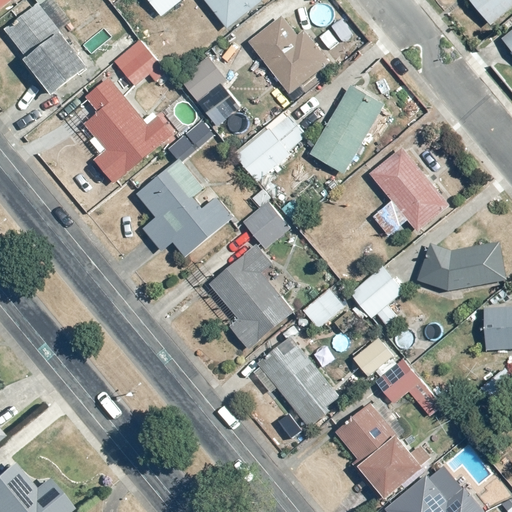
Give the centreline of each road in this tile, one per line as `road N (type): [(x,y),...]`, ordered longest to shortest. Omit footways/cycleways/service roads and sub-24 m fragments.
road 1 (secondary): [(0,190),(266,511)]
road 2 (secondary): [(196,511),(0,275)]
road 3 (residential): [(387,0),(511,152)]
